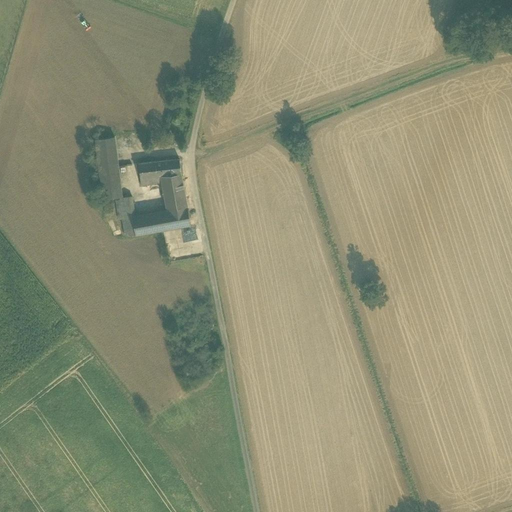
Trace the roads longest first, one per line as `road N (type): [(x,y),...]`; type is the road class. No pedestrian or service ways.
road 1 (unclassified): [(233,0),(189,156),(255,511)]
road 2 (track): [(511,49),(460,58),(189,156)]
